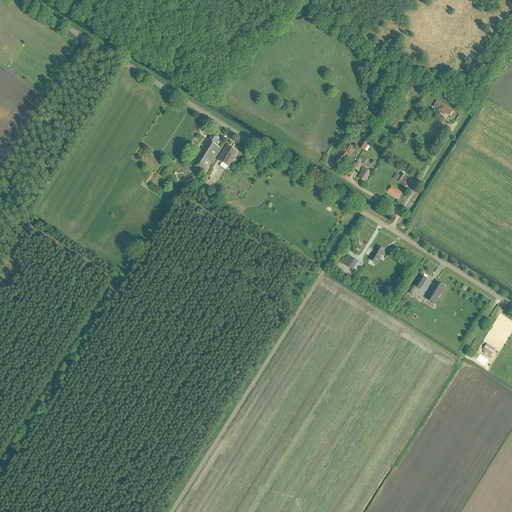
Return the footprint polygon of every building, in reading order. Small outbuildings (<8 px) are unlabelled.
[(437,101),(433,107),(436,109),(437,108),(440,110),(439,111),(438,112),(445,116),(446,114),(449,116),(452,111),(443,105),(437,101)] [(440,137),(443,131),(444,131),(439,127),(438,128),(435,134),(439,137),(440,137)] [(215,145),(219,139),(211,134),(208,140),(206,140),(191,165),(203,173),(219,148),(215,145)] [(357,147),(363,150),(367,143),(362,140),(357,147)] [(335,163),(340,166),(345,158),(347,159),(354,148),(346,143),(336,159),(337,160),(335,163)] [(229,167),(238,153),(226,145),(217,160),(229,167)] [(362,172),(358,178),(365,182),(371,173),(363,168),(361,171),(362,172)] [(392,179),(405,187),(410,179),(398,171),(392,179)] [(394,194),(399,197),(401,193),(391,186),(388,192),(394,196),(394,194)] [(376,265),(383,252),(381,251),(382,249),(377,246),(368,260),(376,265)] [(353,270),(358,262),(347,255),(342,264),(353,270)] [(408,280),(405,283),(411,289),(414,286),(408,280)] [(417,282),(414,287),(419,289),(420,290),(423,285),(422,284),(417,282)] [(438,297),(437,296),(439,293),(440,294),(444,287),(440,284),(439,286),(435,283),(432,289),(433,289),(431,292),(430,292),(425,299),(434,304),(438,297)] [(402,290),(400,294),(408,300),(411,296),(402,290)] [(487,344),(483,350),(492,356),(495,350),(487,344)]
